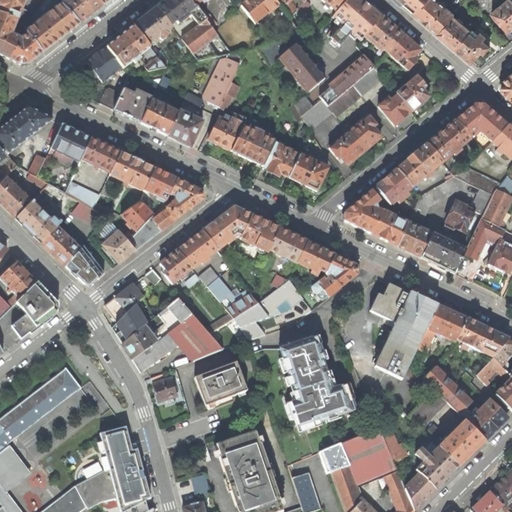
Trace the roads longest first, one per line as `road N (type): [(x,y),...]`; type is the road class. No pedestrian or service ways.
road 1 (residential): [(26,88),(235,188)]
road 2 (residential): [(309,224),(511,321)]
road 3 (residential): [(171,511),(138,393),(83,308)]
road 4 (residential): [(309,224),(478,84)]
road 5 (residential): [(83,308),(235,188)]
road 6 (residential): [(26,88),(138,0)]
road 7 (residential): [(381,0),(478,84)]
